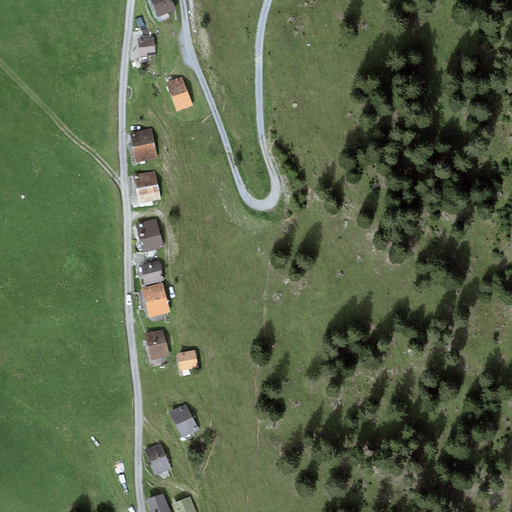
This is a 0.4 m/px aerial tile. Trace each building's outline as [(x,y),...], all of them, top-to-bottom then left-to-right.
[(151,0),(158,17),(175,10),(170,0),(151,0)] [(141,29),(142,39),(152,38),(148,29),(141,29)] [(142,39),(138,39),(139,57),(156,56),(154,38),(152,38),(142,39)] [(182,77),(166,83),(177,112),(192,106),(182,77)] [(151,129),(130,133),(136,162),(157,158),(151,129)] [(154,172),(133,176),(138,203),(160,199),(154,172)] [(155,219),(136,224),(142,252),(162,247),(155,219)] [(158,263),(141,266),(145,286),(162,282),(158,263)] [(163,283),(142,288),(146,303),(167,298),(163,283)] [(146,303),(149,317),(170,312),(167,298),(146,303)] [(162,330),(144,334),(150,360),(168,356),(162,330)] [(177,353),(180,370),(198,367),(195,350),(177,353)] [(198,431),(185,405),(169,413),(181,439),(198,431)] [(161,443),(144,450),(154,475),(171,469),(161,443)] [(146,501),(150,511),(163,511),(170,509),(164,494),(146,501)] [(196,511),(190,497),(171,504),(173,511),(196,511)]
